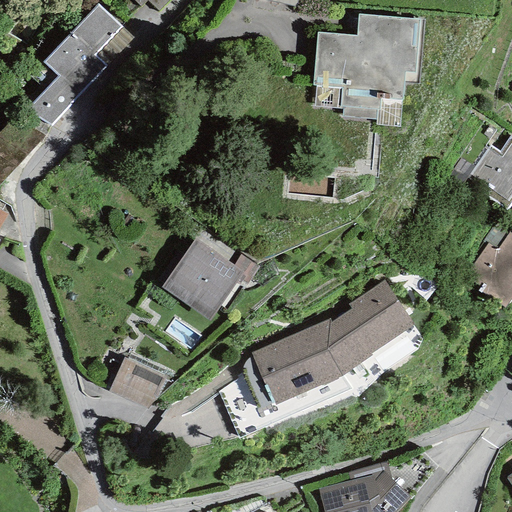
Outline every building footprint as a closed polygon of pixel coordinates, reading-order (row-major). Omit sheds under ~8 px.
[(134,0),(140,5),(145,0),(146,0),(157,10),(167,0),(134,0)] [(303,0),(261,0),(261,7),(302,12),(303,0)] [(122,26),(97,2),(42,60),(58,73),(24,108),(51,124),(107,65),(93,54),(122,26)] [(419,17),(358,12),(357,33),(316,30),(311,85),(342,87),(341,104),(379,107),(380,96),(402,98),(404,69),(415,70),(419,17)] [(0,129),(0,174),(2,175),(21,141),(0,129)] [(489,145),(470,174),(467,178),(487,191),(485,194),(506,208),(511,198),(511,132),(498,151),(489,145)] [(511,294),(511,233),(509,231),(497,249),(487,242),(484,248),(472,240),(454,268),(483,286),(481,291),(505,306),(511,294)] [(243,271),(195,237),(182,255),(177,252),(156,282),(209,319),(243,271)] [(328,317),(250,352),(273,403),(342,372),(371,355),(370,352),(414,322),(384,279),(328,317)] [(167,369),(131,350),(108,393),(144,412),(167,369)] [(349,480),(318,488),(324,511),(325,511),(327,511),(394,511),(410,495),(390,477),(386,461),(346,473),(349,480)]
